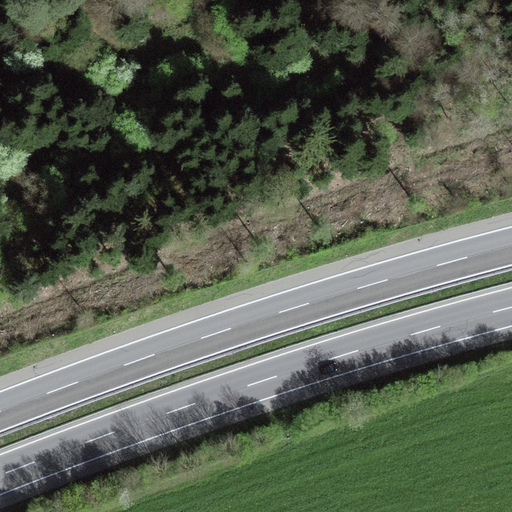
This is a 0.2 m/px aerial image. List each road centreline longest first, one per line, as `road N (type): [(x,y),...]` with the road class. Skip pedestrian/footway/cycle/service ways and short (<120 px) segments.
road 1 (motorway): [(0,475),(351,351),(511,308)]
road 2 (motorway): [(511,246),(337,293),(0,412)]
